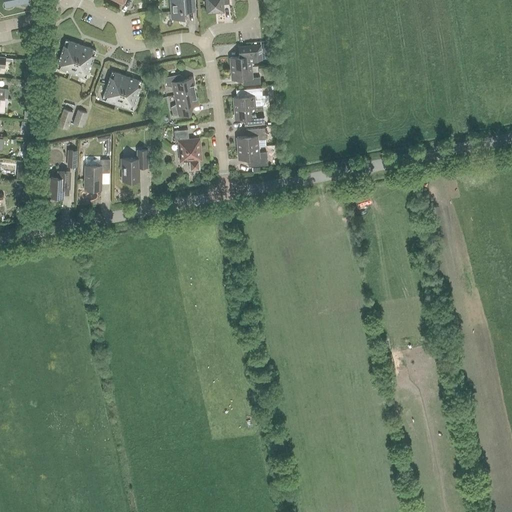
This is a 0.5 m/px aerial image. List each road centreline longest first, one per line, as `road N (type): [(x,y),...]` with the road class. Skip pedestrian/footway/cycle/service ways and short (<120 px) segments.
road 1 (tertiary): [(225,194),(511,138)]
road 2 (tertiary): [(0,240),(225,194)]
road 3 (residential): [(202,44),(184,38),(128,46),(122,24),(65,0)]
road 4 (residential): [(225,194),(215,86),(202,44)]
